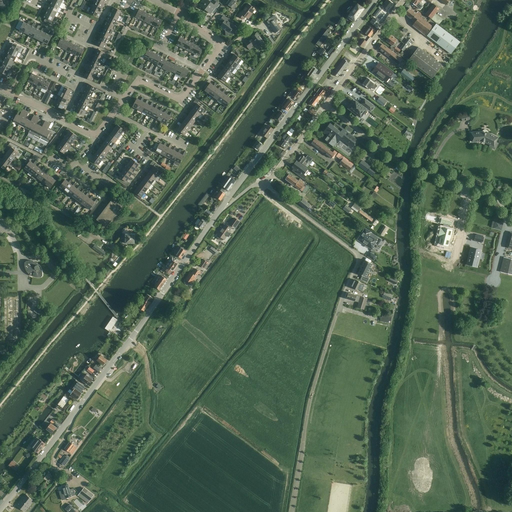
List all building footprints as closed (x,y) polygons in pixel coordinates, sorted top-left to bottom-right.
[(3,0),(0,7),(0,8),(6,10),(10,2),(5,0),(3,0)] [(51,3),(52,2),(48,0),(48,3),(51,4),(49,7),(49,8),(57,12),(59,7),(51,3)] [(213,0),(211,2),(207,0),(203,0),(199,5),(211,14),(216,7),(217,8),(219,5),(218,4),(219,3),(220,2),(216,0),(213,0),(214,0),(213,0)] [(228,0),(229,0),(226,4),(233,9),(235,8),(236,7),(236,5),(234,4),(237,0),(228,0)] [(387,10),(392,3),(388,0),(387,0),(383,6),(387,10)] [(422,0),(413,0),(411,2),(417,7),(420,9),(422,6),(419,4),(423,0),(422,0)] [(95,4),(93,9),(100,12),(103,8),(95,4)] [(248,19),(255,9),(248,4),(241,13),(240,13),(238,15),(244,20),(246,17),(248,19)] [(429,9),(425,14),(431,19),(432,20),(437,24),(438,25),(439,25),(442,21),(443,20),(435,14),(439,9),(434,4),(432,6),(429,9)] [(49,8),(49,7),(45,5),(45,8),(48,9),(47,12),(47,13),(55,17),(57,12),(49,8)] [(358,5),(350,16),(354,20),(360,13),(363,10),(362,9),(360,7),(358,5)] [(90,7),(88,12),(90,13),(96,16),(98,17),(100,12),(93,9),(90,7)] [(114,7),(111,12),(119,16),(121,11),(114,7)] [(379,8),(373,15),(376,17),(381,10),(379,8)] [(416,13),(409,8),(404,14),(415,22),(413,25),(426,35),(433,26),(420,16),(422,14),(418,11),(416,13)] [(139,9),(135,17),(140,19),(144,12),(139,9)] [(43,10),(43,12),(46,14),(44,17),(45,18),(44,21),(47,23),(48,19),(52,21),(55,23),(57,18),(55,17),(47,13),(47,12),(43,10)] [(111,12),(109,17),(117,20),(119,21),(121,17),(119,16),(111,12)] [(144,12),(140,19),(145,22),(148,15),(149,14),(144,12)] [(148,15),(145,22),(149,24),(153,16),(149,14),(148,15)] [(153,16),(149,24),(154,26),(157,19),(153,16)] [(226,35),(232,34),(232,30),(234,26),(230,22),(230,21),(223,16),(220,21),(223,23),(220,26),(225,30),(226,35)] [(109,17),(107,21),(114,25),(117,20),(109,17)] [(273,20),(271,18),(265,22),(268,25),(268,24),(275,33),(281,28),(275,19),(273,20)] [(376,27),(380,22),(373,18),(370,23),(376,27)] [(157,19),(154,26),(158,29),(162,21),(158,19),(157,19)] [(19,21),(15,28),(20,30),(24,33),(28,24),(29,25),(31,21),(29,21),(27,24),(24,22),(23,23),(19,21)] [(104,26),(106,26),(112,29),(114,25),(107,21),(106,21),(104,26)] [(33,27),(34,27),(36,24),(33,23),(32,26),(29,25),(28,24),(24,33),(29,35),(33,27)] [(451,54),(460,42),(436,24),(427,36),(451,54)] [(38,29),(39,29),(40,26),(38,26),(37,29),(34,27),(33,27),(29,35),(34,37),(38,29)] [(113,30),(112,29),(106,26),(103,31),(111,35),(113,30)] [(370,37),(375,30),(370,27),(365,33),(370,37)] [(42,31),(43,32),(45,28),(43,28),(41,31),(39,29),(38,29),(34,37),(38,40),(42,31)] [(331,33),(327,29),(316,44),(320,47),(331,33)] [(47,34),(48,34),(50,31),(47,30),(46,33),(43,32),(42,31),(38,40),(43,42),(47,34)] [(103,31),(101,35),(109,39),(111,40),(113,36),(111,35),(103,31)] [(47,34),(43,42),(48,44),(51,38),(52,38),(54,33),(52,33),(51,35),(48,34),(47,34)] [(261,45),(264,43),(257,33),(252,37),(253,38),(245,44),(249,50),(253,48),(252,47),(256,44),(259,47),(260,47),(260,46),(261,46),(261,45)] [(107,44),(109,39),(101,35),(99,40),(107,44)] [(395,47),(394,47),(398,41),(390,35),(386,41),(392,45),(390,47),(398,53),(400,50),(395,47)] [(181,47),(185,39),(180,37),(176,45),(181,47)] [(62,48),(66,41),(61,38),(57,46),(62,48)] [(185,39),(181,47),(185,49),(189,42),(185,39)] [(104,48),(107,44),(99,40),(96,45),(104,48)] [(9,41),(9,43),(12,45),(11,47),(10,48),(19,52),(21,48),(17,46),(18,45),(15,43),(9,41)] [(67,50),(70,43),(66,41),(62,48),(67,50)] [(189,42),(185,49),(190,52),(194,44),(189,42)] [(71,53),(75,45),(70,43),(67,50),(71,53)] [(194,44),(190,52),(194,54),(198,46),(196,45),(194,44)] [(402,60),(382,44),(378,49),(395,62),(395,63),(397,65),(398,64),(402,66),(404,68),(408,64),(405,62),(402,59),(402,60)] [(76,55),(79,48),(75,45),(71,53),(76,55)] [(10,48),(11,47),(7,46),(7,48),(10,49),(8,52),(8,53),(16,57),(19,52),(10,48)] [(198,46),(194,54),(196,54),(199,56),(203,48),(198,46)] [(432,78),(442,65),(418,47),(408,60),(432,78)] [(79,48),(76,55),(80,57),(84,50),(79,48)] [(98,49),(96,54),(103,58),(106,59),(109,55),(106,53),(98,49)] [(8,53),(8,52),(5,50),(5,53),(7,54),(6,57),(14,62),(16,57),(8,53)] [(149,60),(153,52),(148,50),(144,57),(149,60)] [(231,59),(238,64),(242,60),(235,55),(236,54),(232,51),(231,53),(234,55),(232,58),(231,59)] [(153,62),(157,54),(153,52),(149,60),(153,62)] [(101,62),(103,58),(96,54),(93,59),(101,62)] [(158,64),(161,58),(162,57),(157,54),(153,62),(158,64)] [(6,57),(2,55),(2,57),(5,59),(4,61),(3,62),(12,66),(14,62),(6,57)] [(231,59),(232,58),(229,56),(227,57),(230,59),(228,62),(228,63),(235,68),(238,64),(231,59)] [(340,75),(350,60),(345,57),(335,71),(333,74),(337,77),(339,74),(340,75)] [(162,68),(166,60),(161,58),(158,64),(157,66),(162,68)] [(3,62),(4,61),(0,59),(0,62),(3,63),(1,66),(1,67),(9,71),(12,66),(3,62)] [(99,67),(101,62),(93,59),(91,63),(99,67)] [(166,70),(170,62),(166,60),(162,68),(166,70)] [(228,63),(228,62),(225,60),(224,61),(227,64),(225,66),(224,67),(232,73),(235,68),(228,63)] [(175,65),(174,65),(170,62),(166,70),(171,72),(172,71),(171,71),(175,65)] [(97,72),(99,67),(91,63),(89,68),(97,72)] [(175,65),(171,71),(172,71),(176,73),(180,66),(175,63),(174,65),(175,65)] [(224,67),(225,66),(222,64),(221,66),(224,68),(222,71),(221,72),(229,77),(232,73),(224,67)] [(1,67),(1,66),(0,65),(0,67),(0,68),(0,72),(7,76),(9,71),(1,67)] [(375,68),(372,72),(373,71),(381,78),(386,82),(389,78),(390,76),(393,73),(382,65),(380,68),(377,66),(376,65),(374,67),(375,68)] [(176,73),(175,76),(179,78),(180,75),(181,76),(184,68),(180,66),(176,73)] [(311,78),(317,70),(313,67),(307,75),(311,78)] [(99,73),(97,72),(89,68),(87,72),(94,76),(96,77),(99,73)] [(184,68),(181,76),(185,78),(189,70),(184,68)] [(221,72),(222,71),(219,68),(218,70),(221,72),(218,76),(225,81),(227,83),(230,78),(228,77),(229,77),(221,72)] [(403,69),(400,74),(407,79),(410,75),(403,69)] [(92,81),(94,76),(87,72),(84,77),(92,81)] [(33,83),(37,76),(32,73),(28,81),(33,83)] [(37,85),(41,78),(37,76),(33,83),(37,85)] [(42,88),(46,80),(41,78),(37,85),(36,88),(41,90),(42,88)] [(374,89),(377,86),(367,79),(363,85),(370,90),(372,87),(374,89)] [(41,90),(40,91),(45,93),(46,90),(47,90),(50,83),(46,80),(42,88),(41,90)] [(215,86),(215,87),(218,84),(216,83),(214,86),(210,83),(205,90),(209,94),(215,86)] [(86,88),(93,92),(96,87),(88,84),(86,88)] [(219,90),(220,90),(222,87),(220,86),(218,89),(215,87),(215,86),(209,94),(213,97),(219,90)] [(62,92),(70,96),(72,91),(65,87),(62,92)] [(316,93),(321,97),(325,91),(320,87),(316,93)] [(86,88),(83,93),(88,95),(91,97),(93,92),(86,88)] [(223,93),(224,93),(226,90),(225,89),(222,92),(220,90),(219,90),(213,97),(218,100),(223,93)] [(68,100),(70,96),(62,92),(60,96),(68,100)] [(227,96),(228,97),(230,94),(229,92),(226,95),(224,93),(223,93),(218,100),(222,103),(227,96)] [(89,101),(91,97),(83,93),(81,98),(89,101)] [(315,106),(321,97),(316,93),(309,102),(315,106)] [(65,105),(68,100),(60,96),(58,101),(65,105)] [(227,96),(222,103),(226,107),(232,99),(232,100),(234,97),(233,96),(231,98),(228,97),(227,96)] [(133,106),(133,107),(137,109),(142,101),(143,101),(144,98),(142,97),(141,100),(137,98),(133,106)] [(86,106),(89,101),(81,98),(79,102),(86,106)] [(288,110),(292,105),(293,103),(289,99),(283,107),(288,110)] [(374,106),(364,99),(361,104),(362,105),(361,106),(355,101),(352,106),(351,105),(348,108),(360,117),(367,109),(370,112),(374,106)] [(142,101),(137,109),(138,109),(142,112),(147,104),(149,101),(147,100),(145,103),(143,101),(142,101)] [(195,100),(193,102),(196,104),(196,105),(194,107),(193,108),(201,114),(201,113),(204,109),(202,107),(200,106),(197,103),(198,103),(196,101),(195,100)] [(63,109),(65,105),(58,101),(55,105),(63,109)] [(84,111),(86,106),(79,102),(76,107),(84,111)] [(151,106),(152,106),(154,103),(152,102),(150,105),(147,104),(142,112),(147,114),(151,106)] [(156,109),(157,109),(159,106),(157,105),(155,108),(152,106),(151,106),(147,114),(152,117),(156,109)] [(191,105),(190,106),(193,109),(191,111),(190,112),(198,118),(201,114),(193,108),(194,107),(191,105)] [(82,115),(84,111),(76,107),(74,111),(82,115)] [(161,111),(162,111),(163,108),(162,107),(160,110),(157,109),(156,109),(152,117),(157,119),(161,111)] [(17,114),(13,122),(18,124),(25,111),(23,109),(20,115),(17,114)] [(190,112),(191,111),(188,109),(187,111),(190,113),(188,116),(187,116),(195,122),(198,118),(190,112)] [(309,109),(306,113),(311,117),(312,117),(314,113),(309,109)] [(166,113),(167,114),(168,111),(166,110),(165,113),(162,111),(161,111),(157,119),(162,122),(166,113)] [(24,127),(28,120),(25,118),(28,112),(25,111),(18,124),(24,127)] [(280,121),(285,115),(280,111),(276,117),(275,118),(279,121),(280,120),(280,121)] [(166,113),(162,122),(166,124),(171,116),(173,113),(171,112),(169,115),(167,114),(166,113)] [(187,116),(188,116),(185,113),(184,115),(187,117),(185,120),(184,121),(191,126),(195,122),(187,116)] [(28,120),(24,127),(30,130),(36,116),(34,115),(31,120),(31,121),(28,120)] [(28,132),(28,133),(34,136),(39,125),(37,124),(40,118),(37,117),(36,116),(30,130),(28,132)] [(184,121),(185,120),(182,118),(180,119),(183,122),(181,124),(181,125),(188,131),(191,126),(184,121)] [(39,125),(34,136),(40,139),(48,122),(45,121),(42,127),(39,125)] [(48,122),(40,139),(47,142),(48,142),(49,139),(50,139),(52,136),(51,136),(52,134),(50,133),(51,131),(48,130),(51,124),(48,122)] [(114,129),(121,135),(125,130),(117,125),(118,124),(115,122),(114,123),(116,126),(115,128),(114,129)] [(181,125),(181,124),(178,122),(177,124),(180,126),(177,129),(185,135),(188,131),(181,125)] [(330,123),(323,132),(327,135),(324,139),(334,147),(337,143),(337,144),(341,139),(343,136),(354,145),(356,143),(358,140),(349,133),(346,130),(340,126),(339,127),(335,124),(334,126),(333,126),(333,125),(330,123)] [(267,138),(273,129),(268,125),(261,134),(267,138)] [(114,129),(115,128),(112,126),(110,128),(113,130),(111,132),(111,133),(118,139),(121,135),(114,129)] [(70,138),(74,140),(77,136),(70,131),(70,130),(68,128),(66,129),(69,132),(67,134),(67,135),(70,138)] [(108,131),(107,132),(110,134),(108,137),(108,138),(107,138),(115,143),(117,145),(120,141),(118,139),(111,133),(111,132),(108,130),(108,131)] [(286,133),(282,138),(289,144),(293,138),(291,137),(290,136),(292,134),(289,131),(288,131),(287,133),(286,133)] [(67,135),(67,134),(64,132),(63,134),(66,136),(64,138),(63,139),(66,142),(71,145),(74,140),(70,138),(67,135)] [(474,133),(471,133),(472,142),(482,141),(485,142),(494,146),(497,138),(488,134),(481,132),(474,133)] [(107,138),(108,137),(105,135),(104,136),(107,139),(105,141),(104,142),(112,148),(115,143),(107,138)] [(63,139),(64,138),(61,136),(60,138),(63,140),(61,143),(60,144),(67,149),(71,145),(66,142),(63,139)] [(282,139),(279,143),(285,149),(289,144),(282,138),(282,139)] [(104,142),(105,141),(102,139),(101,141),(104,143),(102,145),(101,146),(108,152),(112,148),(104,142)] [(322,152),(326,147),(315,139),(311,143),(322,152)] [(364,139),(361,144),(366,147),(369,142),(364,139)] [(257,150),(262,144),(257,140),(253,147),(257,150)] [(61,143),(58,141),(57,142),(59,145),(57,148),(64,154),(67,149),(60,144),(61,143)] [(156,143),(153,148),(156,150),(156,151),(160,154),(165,146),(166,146),(167,143),(165,142),(164,145),(160,143),(159,145),(156,143)] [(101,146),(102,145),(99,143),(97,145),(100,147),(98,150),(98,151),(103,154),(105,156),(108,152),(101,146)] [(8,151),(15,157),(19,152),(11,147),(12,146),(9,144),(8,146),(11,148),(9,151),(8,151)] [(165,146),(160,154),(161,154),(165,156),(170,148),(170,149),(172,145),(170,144),(168,148),(166,146),(165,146)] [(174,151),(175,151),(177,148),(175,147),(173,150),(170,149),(170,148),(165,156),(170,159),(174,151)] [(326,147),(322,152),(331,159),(332,157),(333,158),(337,153),(334,150),(333,152),(326,147)] [(8,151),(9,151),(6,148),(4,150),(7,152),(5,155),(5,156),(12,161),(15,157),(8,151)] [(98,151),(98,150),(95,148),(94,149),(97,152),(95,154),(95,155),(102,160),(105,156),(103,154),(98,151)] [(179,153),(180,153),(182,150),(180,149),(178,152),(175,151),(174,151),(170,159),(175,161),(179,154),(179,153)] [(95,155),(95,154),(92,152),(91,154),(94,156),(91,159),(99,165),(102,160),(95,155)] [(179,154),(175,161),(173,164),(178,166),(180,164),(184,156),(185,156),(186,153),(185,152),(183,155),(180,153),(179,153),(179,154)] [(5,156),(5,155),(2,153),(1,154),(4,156),(2,159),(1,160),(9,165),(12,161),(5,156)] [(301,155),(297,160),(302,164),(305,166),(308,162),(310,163),(311,162),(313,159),(306,154),(304,157),(301,155)] [(342,159),(339,163),(349,170),(354,164),(344,156),(342,159)] [(1,160),(2,159),(0,157),(0,160),(1,161),(0,161),(0,165),(5,170),(9,165),(1,160)] [(387,157),(384,162),(394,170),(398,165),(395,163),(389,158),(387,157)] [(132,159),(129,163),(136,168),(135,170),(138,172),(140,170),(137,168),(139,164),(137,163),(132,159)] [(247,162),(246,160),(245,160),(244,161),(244,160),(239,167),(243,170),(249,164),(247,162)] [(366,172),(370,166),(362,160),(358,166),(366,172)] [(30,161),(24,168),(29,171),(34,164),(35,165),(37,162),(36,161),(33,163),(30,161)] [(152,163),(150,164),(153,167),(151,169),(151,170),(158,176),(160,177),(163,173),(161,171),(158,168),(159,166),(156,163),(153,161),(152,163)] [(297,161),(292,167),(294,168),(296,170),(295,172),(299,175),(302,177),(304,179),(306,176),(304,175),(308,169),(297,161)] [(133,172),(135,170),(136,168),(129,163),(125,167),(133,173),(132,174),(135,176),(136,174),(133,172)] [(38,167),(39,168),(42,165),(40,164),(38,167),(35,165),(34,164),(29,171),(33,175),(38,167)] [(34,175),(32,177),(35,179),(36,177),(37,178),(43,171),(44,171),(46,168),(44,167),(42,170),(39,168),(38,167),(33,175),(34,175)] [(125,167),(122,172),(130,177),(129,178),(132,180),(133,179),(130,176),(132,174),(133,173),(125,167)] [(151,170),(151,169),(148,167),(147,169),(150,171),(148,173),(147,174),(155,180),(158,176),(151,170)] [(43,171),(37,178),(41,181),(47,174),(48,175),(50,172),(49,170),(46,173),(44,171),(43,171)] [(147,174),(148,173),(145,171),(144,173),(147,175),(145,178),(144,179),(151,184),(155,180),(147,174)] [(130,177),(122,172),(119,176),(116,179),(127,187),(130,183),(127,181),(129,178),(130,177)] [(47,174),(41,181),(42,181),(46,185),(52,177),(52,178),(55,175),(53,174),(51,177),(48,175),(47,174)] [(285,179),(287,181),(286,182),(291,185),(292,184),(294,186),(300,190),(302,192),(302,191),(303,191),(307,185),(304,184),(299,180),(298,181),(289,174),(288,175),(287,175),(285,177),(285,179)] [(144,179),(145,178),(142,176),(140,177),(143,180),(141,182),(141,183),(148,188),(151,184),(144,179)] [(52,177),(46,185),(50,188),(56,181),(57,181),(59,178),(57,177),(55,180),(52,178),(52,177)] [(228,191),(233,184),(236,180),(230,177),(225,184),(223,182),(221,185),(228,191)] [(69,183),(70,183),(72,181),(71,179),(69,182),(65,179),(59,187),(64,190),(69,183)] [(141,183),(141,182),(139,180),(137,182),(140,184),(138,186),(138,187),(145,193),(148,188),(141,183)] [(74,186),(75,187),(77,184),(75,182),(73,185),(70,183),(69,183),(64,190),(68,193),(74,186)] [(135,184),(134,186),(137,188),(134,192),(141,197),(145,193),(138,187),(138,186),(135,184)] [(78,189),(79,190),(81,187),(79,186),(77,189),(75,187),(74,186),(68,193),(72,197),(78,189)] [(220,190),(216,197),(217,198),(221,200),(225,194),(223,193),(224,192),(225,190),(222,188),(221,189),(220,190)] [(82,193),(83,193),(85,190),(84,189),(81,192),(79,190),(78,189),(72,197),(77,200),(82,193)] [(87,196),(87,197),(90,194),(88,192),(86,195),(83,193),(82,193),(77,200),(75,202),(79,205),(81,203),(87,196)] [(209,196),(206,194),(198,205),(200,207),(209,196)] [(91,199),(92,200),(94,197),(92,196),(90,198),(87,197),(87,196),(81,203),(85,206),(91,199)] [(91,199),(85,206),(90,210),(95,203),(96,203),(98,200),(97,199),(94,202),(92,200),(91,199)] [(307,209),(309,205),(302,199),(299,203),(307,209)] [(122,207),(112,200),(97,219),(107,227),(122,207)] [(371,222),(373,219),(361,210),(358,213),(371,222)] [(240,222),(235,218),(232,222),(231,221),(229,224),(236,228),(240,222)] [(205,221),(202,219),(202,220),(201,220),(197,226),(196,225),(195,227),(195,228),(197,229),(198,229),(199,228),(202,229),(206,223),(205,222),(205,221)] [(440,237),(438,244),(447,246),(450,237),(452,231),(447,230),(448,226),(450,226),(451,222),(441,219),(440,224),(443,224),(442,228),(440,228),(438,237),(440,237)] [(495,222),(493,227),(494,228),(501,230),(503,223),(499,223),(496,222),(495,222)] [(220,231),(217,234),(218,235),(217,236),(218,238),(221,240),(223,240),(224,239),(225,240),(227,236),(228,237),(231,233),(229,232),(232,229),(226,225),(223,228),(222,228),(220,231)] [(383,237),(388,228),(386,227),(387,227),(384,226),(379,234),(381,236),(383,237)] [(372,249),(377,241),(368,236),(371,233),(365,229),(358,240),(372,249)] [(135,244),(135,234),(125,234),(125,243),(135,244)] [(103,255),(105,252),(95,245),(93,248),(103,255)] [(181,247),(176,255),(181,258),(187,250),(181,247)] [(468,260),(467,262),(472,263),(472,261),(478,263),(481,249),(471,247),(468,260)] [(370,252),(367,256),(374,261),(377,256),(370,252)] [(511,274),(511,259),(504,257),(500,272),(511,274)] [(204,268),(208,262),(203,259),(199,265),(204,268)] [(361,267),(358,274),(362,276),(360,280),(367,283),(369,278),(366,277),(372,264),(364,260),(361,267)] [(36,263),(33,261),(32,261),(30,261),(28,261),(26,261),(26,262),(25,262),(25,264),(25,266),(25,268),(26,269),(27,271),(28,273),(29,275),(32,276),(34,277),(36,277),(38,278),(41,277),(41,276),(42,276),(42,274),(42,273),(42,271),(42,269),(41,268),(40,266),(39,265),(37,264),(36,263)] [(168,268),(165,271),(166,271),(170,274),(172,271),(173,271),(177,264),(172,261),(170,264),(168,267),(168,268)] [(431,263),(429,269),(433,270),(432,273),(437,275),(437,274),(448,277),(456,279),(458,269),(451,267),(452,266),(438,262),(437,263),(435,263),(434,264),(431,263)] [(201,272),(196,269),(194,271),(193,271),(192,273),(190,272),(185,279),(191,284),(197,276),(196,276),(199,273),(199,274),(201,272)] [(159,290),(167,279),(162,276),(154,287),(159,290)] [(355,280),(351,287),(352,287),(357,290),(361,292),(361,291),(364,284),(361,283),(355,280)] [(391,301),(393,295),(384,291),(382,298),(391,301)] [(346,294),(346,297),(347,299),(355,301),(355,300),(359,301),(359,302),(358,304),(357,307),(358,308),(364,309),(365,305),(367,299),(361,297),(360,297),(357,296),(349,293),(346,294)] [(144,311),(153,298),(147,294),(143,300),(143,301),(139,307),(144,311)] [(36,308),(34,311),(35,312),(39,315),(42,311),(41,311),(38,308),(37,307),(36,308)] [(113,317),(105,328),(110,331),(117,320),(113,317)] [(104,365),(105,363),(106,362),(107,361),(107,360),(101,355),(97,360),(104,365)] [(83,374),(79,380),(87,385),(87,384),(88,385),(92,380),(89,377),(89,376),(87,374),(86,375),(85,376),(83,374)] [(78,399),(80,396),(79,396),(81,394),(80,393),(85,387),(78,382),(70,393),(77,399),(78,398),(78,399)] [(58,404),(58,405),(59,405),(62,408),(66,403),(62,400),(60,402),(58,404)] [(52,433),(56,428),(51,423),(46,429),(52,433)] [(38,453),(45,444),(37,437),(30,446),(38,453)] [(69,441),(64,448),(69,452),(72,454),(77,447),(75,445),(69,441)] [(63,457),(60,462),(64,465),(67,461),(69,459),(68,458),(64,456),(63,457)] [(48,481),(52,476),(50,475),(51,474),(46,470),(41,476),(48,481)] [(64,490),(59,491),(62,500),(67,499),(66,498),(72,496),(75,495),(75,493),(73,489),(70,490),(68,484),(63,486),(62,486),(64,490)] [(84,487),(80,493),(90,500),(94,495),(84,487)] [(25,494),(16,505),(24,511),(25,511),(34,501),(25,494)]
